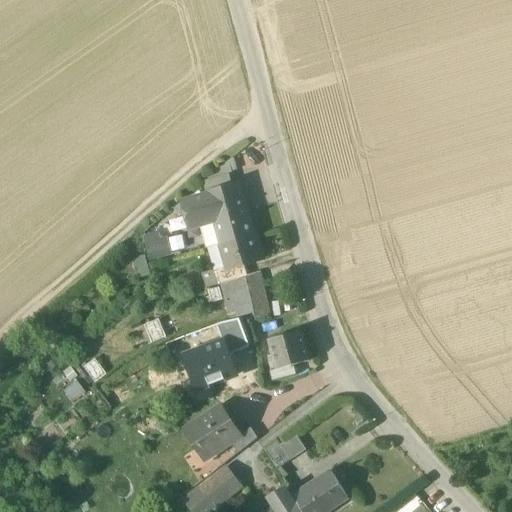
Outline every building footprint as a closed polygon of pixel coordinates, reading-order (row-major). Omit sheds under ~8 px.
[(229,175),(204,182),(207,193),(232,186),(229,175)] [(232,186),(207,193),(208,195),(211,205),(243,196),(240,184),(232,186)] [(208,195),(181,203),(189,229),(201,225),(215,221),(211,205),(208,195)] [(243,196),(211,205),(215,221),(201,225),(207,248),(221,244),(222,245),(254,236),(243,196)] [(170,255),(164,230),(140,235),(145,260),(170,255)] [(254,236),(222,245),(228,268),(229,269),(245,265),(264,259),(257,235),(254,236)] [(142,255),(131,258),(137,276),(147,273),(142,255)] [(245,265),(229,269),(228,268),(216,272),(220,285),(224,284),(248,276),(245,265)] [(201,275),(206,288),(217,284),(213,271),(201,275)] [(248,276),(224,284),(228,296),(239,293),(251,289),(263,285),(259,273),(248,276)] [(263,285),(251,289),(256,318),(267,316),(263,285)] [(239,293),(228,296),(231,308),(242,305),(239,293)] [(235,322),(223,327),(228,341),(223,343),(227,356),(236,353),(237,355),(246,351),(235,322)] [(217,325),(185,337),(191,354),(223,343),(228,341),(223,327),(222,324),(217,326),(217,325)] [(300,331),(269,340),(273,355),(268,356),(270,362),(275,360),(277,370),(309,361),(300,331)] [(223,343),(191,354),(201,382),(242,368),(237,355),(236,353),(227,356),(223,343)] [(221,405),(186,428),(206,458),(231,441),(240,435),(221,405)] [(251,427),(240,435),(231,441),(239,453),(259,438),(251,427)] [(278,439),(264,449),(278,469),(292,460),(278,439)] [(226,469),(203,487),(217,506),(241,488),(226,469)] [(331,473),(296,497),(305,511),(325,511),(348,497),(331,473)] [(305,511),(296,497),(295,496),(268,511),(305,511)]
